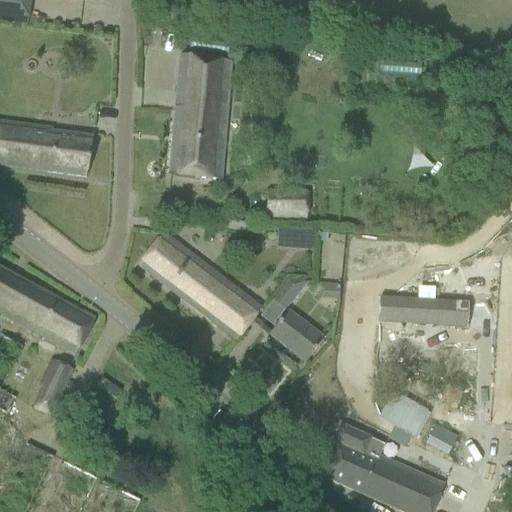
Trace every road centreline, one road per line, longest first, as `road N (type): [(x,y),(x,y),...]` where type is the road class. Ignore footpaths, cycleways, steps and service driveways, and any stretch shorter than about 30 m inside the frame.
road 1 (tertiary): [(322,511),(98,300)]
road 2 (unclassified): [(98,300),(122,221),(131,0)]
road 3 (unknown): [(122,221),(253,227)]
road 4 (tertiary): [(98,300),(0,214)]
